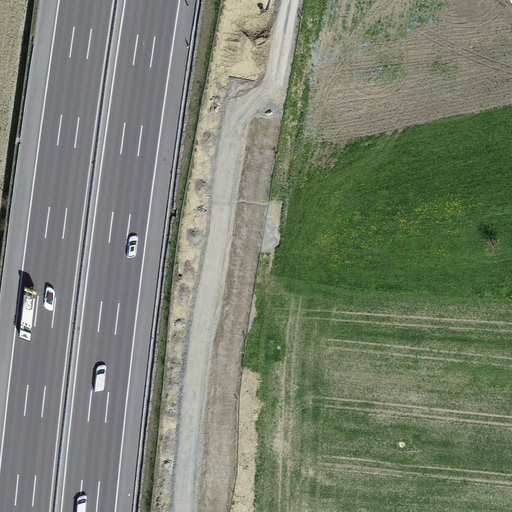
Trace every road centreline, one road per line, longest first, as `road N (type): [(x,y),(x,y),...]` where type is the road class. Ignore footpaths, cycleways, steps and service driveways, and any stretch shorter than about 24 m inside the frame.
road 1 (primary): [(264,0),(193,511)]
road 2 (motorway): [(89,511),(152,0)]
road 3 (motorway): [(87,0),(24,511)]
